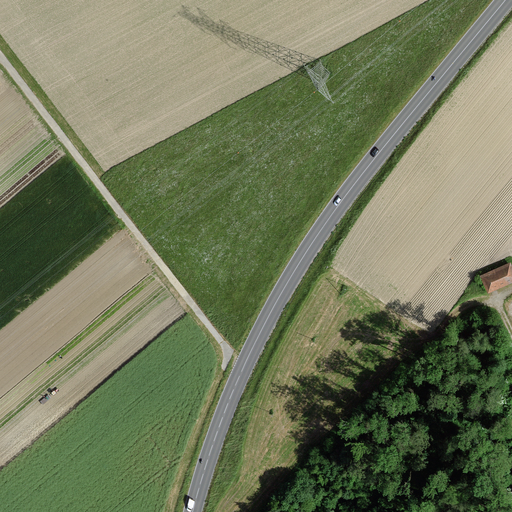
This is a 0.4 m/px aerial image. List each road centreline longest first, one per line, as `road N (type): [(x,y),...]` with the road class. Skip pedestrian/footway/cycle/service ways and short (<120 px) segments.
road 1 (primary): [(192,511),(234,386),(292,273),(347,192),(505,0)]
road 2 (track): [(0,54),(222,342),(223,369)]
